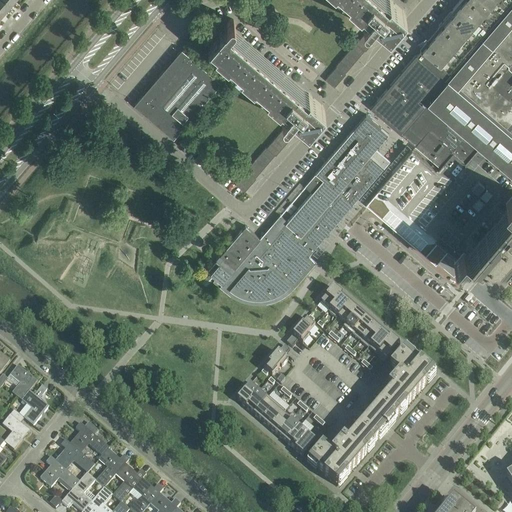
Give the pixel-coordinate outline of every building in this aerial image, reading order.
[(0,0),(0,8),(4,12),(12,3),(7,0),(0,0)] [(386,0),(350,0),(368,15),(363,20),(363,21),(362,22),(362,23),(362,24),(363,24),(363,25),(364,25),(364,26),(365,26),(366,26),(367,26),(367,25),(368,25),(373,19),(389,33),(406,13),(390,0),(388,0),(388,1),(386,0)] [(494,26),(494,23),(466,0),(460,0),(446,17),(478,45),(481,41),(481,38),(488,30),(491,30),(494,26)] [(506,12),(506,9),(495,0),(466,0),(494,23),(497,23),(506,12)] [(511,5),(511,1),(510,0),(495,0),(506,9),(506,8),(509,8),(511,5)] [(511,5),(509,8),(506,8),(506,9),(506,12),(497,23),(494,23),(494,26),(491,30),(488,30),(481,38),(481,41),(478,45),(475,45),(469,52),(469,53),(469,55),(464,56),(453,74),(450,74),(450,77),(440,89),(402,133),(406,136),(411,141),(423,126),(442,125),(444,123),(448,122),(456,129),(459,129),(462,132),(462,135),(463,135),(466,135),(470,138),(470,141),(475,146),(511,177),(511,5)] [(475,45),(478,45),(446,17),(438,25),(440,28),(469,52),(475,45)] [(224,25),(209,43),(287,110),(282,115),(282,116),(281,116),(281,117),(281,118),(282,118),(282,119),(282,120),(283,120),(284,120),(285,120),(286,120),(287,119),(291,114),(303,123),(305,126),(307,128),(325,108),(323,106),(308,94),(307,96),(229,30),(234,24),(235,24),(235,23),(235,22),(235,21),(234,21),(234,20),(233,20),(233,19),(232,19),(231,19),(230,19),(230,20),(229,20),(225,26),(224,25)] [(372,25),(368,30),(377,37),(381,33),(372,25)] [(440,28),(422,50),(450,74),(453,74),(464,56),(469,55),(469,53),(469,52),(440,28)] [(368,30),(366,31),(364,34),(373,42),(377,37),(368,30)] [(364,34),(360,39),(369,46),(373,42),(364,34)] [(369,46),(360,39),(356,43),(364,50),(365,51),(369,46)] [(355,42),(351,47),(360,55),(364,50),(356,43),(355,42)] [(360,55),(351,47),(348,52),(357,59),(360,55)] [(158,77),(134,105),(146,115),(172,138),(173,138),(184,126),(197,111),(221,83),(182,49),(158,77)] [(415,55),(410,62),(440,89),(450,77),(450,74),(422,50),(416,56),(415,55)] [(348,52),(344,56),(353,64),(357,59),(348,52)] [(353,64),(344,56),(340,61),(349,68),(353,64)] [(336,65),(337,66),(345,73),(349,68),(340,61),(336,65)] [(401,134),(402,133),(440,89),(410,62),(370,108),(401,134)] [(346,74),(345,73),(337,66),(333,70),(342,78),(346,74)] [(333,70),(329,75),(338,83),(342,78),(333,70)] [(329,75),(325,79),(334,87),(338,83),(329,75)] [(316,173),(315,173),(323,180),(338,192),(334,196),(338,199),(335,202),(346,211),(384,168),(370,156),(376,148),(388,134),(366,114),(316,173)] [(295,133),(298,129),(299,128),(290,120),(286,125),(295,133)] [(376,190),(365,203),(369,207),(372,209),(400,233),(435,263),(436,262),(433,260),(444,248),(446,250),(455,257),(453,260),(477,281),(480,278),(484,273),(488,269),(496,259),(505,248),(511,240),(511,177),(486,155),(475,146),(470,141),(470,138),(466,135),(463,135),(462,135),(462,132),(459,129),(456,129),(448,122),(444,123),(442,125),(423,126),(411,141),(410,141),(415,145),(414,145),(415,146),(438,165),(448,153),(450,154),(436,170),(412,149),(403,159),(390,174),(376,190)] [(286,125),(282,129),(291,137),(295,133),(286,125)] [(282,129),(278,134),(287,142),(291,137),(282,129)] [(278,134),(274,139),(283,146),(287,142),(278,134)] [(274,139),(270,143),(279,151),(283,146),(274,139)] [(266,148),(275,155),(279,151),(270,143),(266,148)] [(271,159),(275,155),(266,148),(266,147),(262,152),(271,159)] [(262,152),(258,156),(267,164),(271,159),(262,152)] [(258,156),(254,161),(263,168),(267,164),(258,156)] [(254,161),(250,165),(259,173),(263,168),(254,161)] [(247,170),(255,178),(259,173),(250,165),(246,170),(247,170)] [(247,170),(243,175),(252,183),(256,178),(255,178),(247,170)] [(214,262),(207,271),(215,278),(213,281),(219,286),(229,294),(232,297),(236,299),(239,300),(243,302),(247,303),(251,304),(255,304),(256,304),(257,304),(258,304),(262,304),(266,303),(270,302),(274,301),(278,299),(282,297),(285,295),(288,293),(289,292),(290,291),(291,290),(293,289),(294,287),(311,267),(316,262),(309,255),(334,226),(346,211),(335,202),(338,199),(334,196),(338,192),(323,180),(315,173),(304,186),(312,192),(304,202),(289,219),(287,221),(280,215),(272,224),(260,238),(245,226),(226,248),(220,255),(216,260),(214,262)] [(243,175),(239,179),(248,187),(252,183),(243,175)] [(235,184),(242,190),(244,192),(248,187),(239,179),(235,184)] [(329,310),(329,311),(342,296),(333,289),(321,303),(329,310)] [(350,303),(342,296),(329,311),(329,310),(327,312),(336,320),(338,318),(350,303)] [(338,318),(345,324),(346,325),(358,310),(350,303),(338,318)] [(358,310),(346,325),(345,324),(343,327),(352,334),(366,317),(358,310)] [(352,334),(360,341),(375,324),(366,317),(352,334)] [(293,336),(286,343),(289,346),(292,348),(298,341),(302,345),(309,337),(307,336),(315,327),(307,320),(293,336)] [(369,348),(383,331),(375,324),(360,341),(368,349),(369,348)] [(369,348),(377,354),(377,355),(391,338),(383,331),(369,348)] [(391,338),(377,355),(377,354),(376,355),(385,363),(396,349),(399,346),(391,338)] [(284,346),(278,353),(264,370),(272,377),(279,368),(281,369),(288,362),(283,358),(290,351),(287,348),(284,346)] [(431,373),(404,349),(401,353),(390,366),(399,374),(384,392),(388,395),(374,411),(369,416),(369,417),(364,423),(350,438),(346,435),(331,453),(322,445),(311,457),(308,461),(335,485),(343,476),(345,478),(346,478),(352,470),(355,467),(367,454),(367,453),(364,451),(370,445),(372,446),(372,447),(373,447),(373,446),(374,445),(375,444),(378,441),(378,440),(377,439),(376,438),(378,435),(383,429),(388,423),(391,420),(392,422),(393,423),(394,422),(397,418),(398,417),(399,416),(398,415),(397,413),(402,407),(405,409),(417,395),(419,392),(426,384),(424,382),(431,373)] [(0,373),(10,361),(0,353),(0,373)] [(11,394),(21,402),(29,392),(37,382),(18,366),(10,376),(19,384),(11,394)] [(281,376),(277,381),(280,384),(285,379),(281,376)] [(260,392),(259,391),(251,384),(237,400),(246,408),(260,392)] [(26,406),(19,415),(23,419),(24,420),(33,427),(49,407),(43,403),(51,393),(42,386),(34,396),(29,392),(21,402),(26,406)] [(246,408),(254,415),(269,398),(260,390),(259,391),(260,392),(246,408)] [(277,405),(269,398),(254,415),(262,422),(277,405)] [(270,429),(283,415),(285,412),(277,405),(262,422),(270,429)] [(20,424),(24,420),(23,419),(13,411),(9,416),(20,424)] [(270,429),(278,436),(293,419),(295,417),(292,414),(288,419),(283,415),(270,429)] [(29,431),(20,424),(9,416),(1,425),(12,433),(4,443),(14,451),(29,431)] [(293,419),(278,436),(287,443),(301,426),(293,419)] [(88,446),(102,458),(108,451),(109,449),(80,424),(75,429),(80,433),(70,445),(81,455),(88,446)] [(287,443),(295,450),(310,433),(301,426),(287,443)] [(318,440),(310,433),(295,450),(303,457),(306,454),(318,440)] [(70,445),(65,441),(61,446),(65,450),(55,462),(66,471),(73,463),(86,474),(87,474),(94,466),(81,455),(70,445)] [(104,488),(105,489),(116,476),(125,465),(129,461),(124,456),(120,460),(108,451),(102,458),(98,461),(107,468),(96,481),(104,488)] [(79,483),(66,471),(55,462),(50,458),(46,463),(50,467),(40,479),(51,489),(59,480),(72,491),(79,483)] [(122,504),(133,491),(142,480),(146,475),(141,471),(137,475),(125,465),(116,476),(124,483),(113,496),(121,503),(122,504)] [(63,502),(62,503),(67,508),(71,503),(81,511),(83,511),(91,503),(83,495),(95,481),(87,474),(86,474),(79,483),(72,491),(63,502)] [(150,505),(159,494),(163,490),(158,485),(154,490),(142,480),(133,491),(141,498),(130,511),(131,511),(144,511),(150,505)] [(105,489),(104,488),(91,503),(83,511),(102,511),(100,510),(112,496),(105,489)] [(173,511),(176,509),(180,504),(175,500),(171,504),(159,494),(150,505),(157,511),(173,511)] [(54,499),(49,504),(56,510),(62,503),(63,502),(59,499),(54,499)] [(464,511),(452,501),(443,511),(464,511)] [(122,504),(121,503),(113,511),(128,511),(129,510),(121,504),(122,504)]
